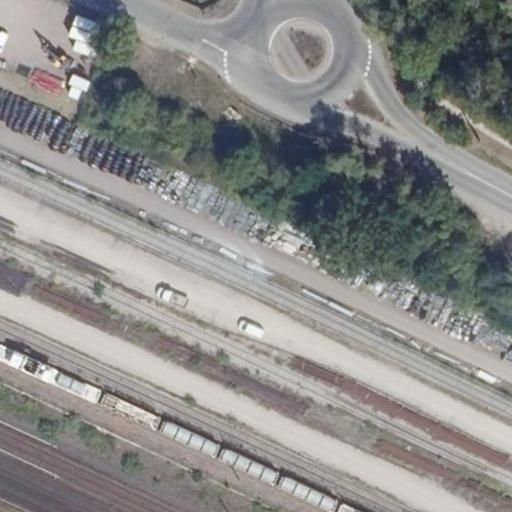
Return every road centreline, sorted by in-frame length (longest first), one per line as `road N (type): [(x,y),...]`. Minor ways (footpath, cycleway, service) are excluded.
road 1 (unclassified): [(511,195),(424,149),(337,83)]
road 2 (unclassified): [(116,0),(223,50),(250,51)]
